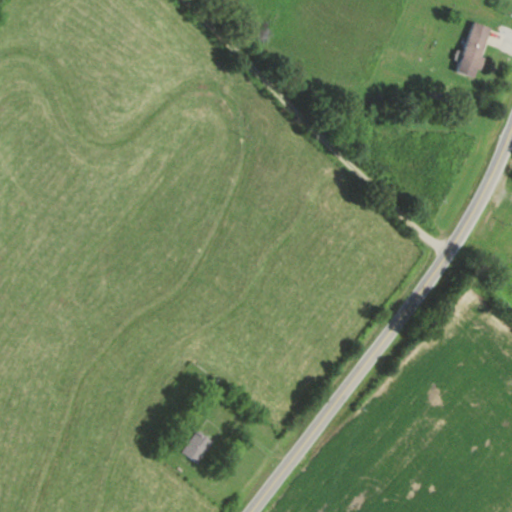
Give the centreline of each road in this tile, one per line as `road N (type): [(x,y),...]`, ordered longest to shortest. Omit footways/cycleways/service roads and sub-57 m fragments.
road 1 (tertiary): [(253,511),(442,262),(511,140)]
road 2 (residential): [(442,262),(197,0)]
